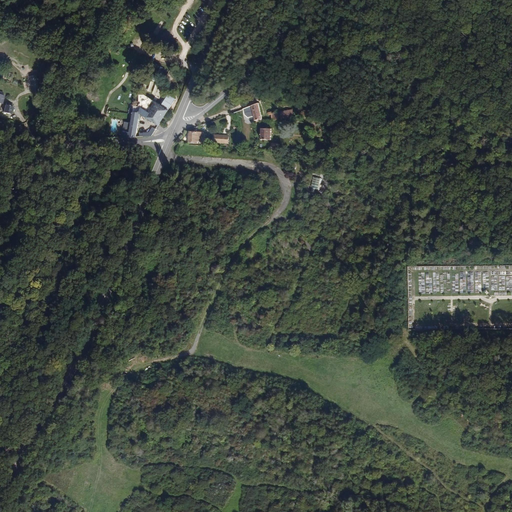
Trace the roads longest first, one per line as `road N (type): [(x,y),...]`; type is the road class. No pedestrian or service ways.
road 1 (secondary): [(0,489),(38,434),(167,142)]
road 2 (track): [(162,155),(270,166),(285,188),(282,207),(234,251),(205,302)]
road 3 (secondary): [(299,0),(241,78),(195,116),(179,117)]
road 4 (secondary): [(167,142),(96,143),(0,124)]
road 5 (secondary): [(179,117),(232,0)]
